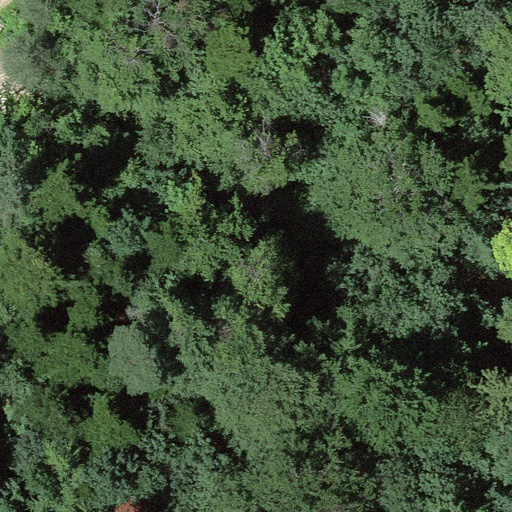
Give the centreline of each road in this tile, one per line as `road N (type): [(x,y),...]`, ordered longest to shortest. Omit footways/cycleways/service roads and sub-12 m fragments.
road 1 (track): [(0,87),(318,198),(511,324)]
road 2 (track): [(42,511),(0,397)]
